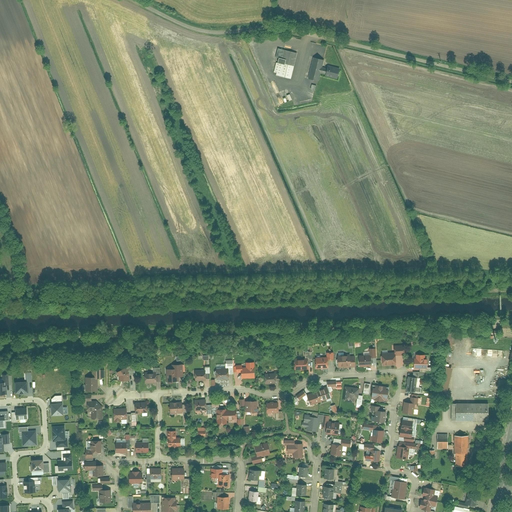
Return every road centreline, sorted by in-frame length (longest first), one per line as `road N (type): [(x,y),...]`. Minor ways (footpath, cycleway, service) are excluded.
road 1 (unclassified): [(511,319),(0,341)]
road 2 (track): [(0,307),(511,288)]
road 3 (residential): [(406,511),(412,475),(383,467),(397,374),(389,369),(312,376),(270,393),(155,391)]
road 4 (residential): [(129,0),(191,28),(273,25),(511,80)]
road 5 (residential): [(0,401),(44,405),(46,445),(14,458),(17,495),(43,499),(50,511)]
